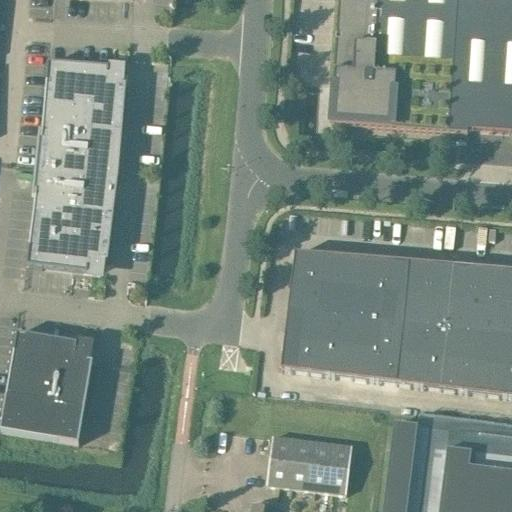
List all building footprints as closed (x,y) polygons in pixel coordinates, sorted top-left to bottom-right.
[(333,102),(331,102),(329,129),(466,139),(467,135),(511,137),(511,8),(457,5),(457,0),(352,0),(352,5),(338,4),(332,90),(333,90),(333,102)] [(108,72),(47,67),(40,140),(38,140),(35,170),(32,198),(34,198),(25,271),(86,278),(87,273),(102,275),(103,265),(107,265),(113,216),(111,215),(115,184),(117,184),(118,177),(118,171),(117,171),(119,139),(121,139),(125,89),(121,89),(122,78),(107,77),(108,72)] [(314,319),(319,260),(294,258),(287,316),(314,319)] [(336,321),(341,262),(319,260),(314,319),(336,321)] [(358,323),(363,263),(341,262),(336,321),(358,323)] [(380,326),(385,265),(363,263),(358,323),(380,326)] [(402,328),(408,267),(385,265),(380,326),(402,328)] [(425,330),(430,269),(408,267),(402,328),(425,330)] [(447,333),(452,271),(430,269),(425,330),(447,333)] [(469,335),(474,273),(452,271),(447,333),(469,335)] [(491,337),(496,275),(474,273),(469,335),(491,337)] [(511,339),(511,275),(496,275),(491,337),(511,339)] [(307,378),(314,319),(287,316),(280,375),(307,378)] [(329,381),(336,321),(314,319),(307,378),(329,381)] [(351,383),(358,323),(336,321),(329,381),(351,383)] [(373,386),(380,326),(358,323),(351,383),(373,386)] [(395,389),(402,328),(380,326),(373,386),(395,389)] [(417,391),(425,330),(402,328),(395,389),(417,391)] [(439,394),(447,333),(425,330),(417,391),(439,394)] [(461,397),(469,335),(447,333),(439,394),(461,397)] [(484,399),(491,337),(469,335),(461,397),(484,399)] [(76,348),(16,337),(0,428),(0,435),(78,449),(78,447),(76,446),(82,415),(83,415),(92,366),(88,365),(90,355),(75,352),(76,348)] [(506,402),(511,350),(511,339),(491,337),(484,399),(506,402)] [(406,511),(416,431),(393,428),(382,511),(406,511)] [(345,499),(351,452),(271,442),(266,490),(345,499)] [(511,511),(511,477),(468,472),(470,457),(446,454),(438,511),(511,511)]
